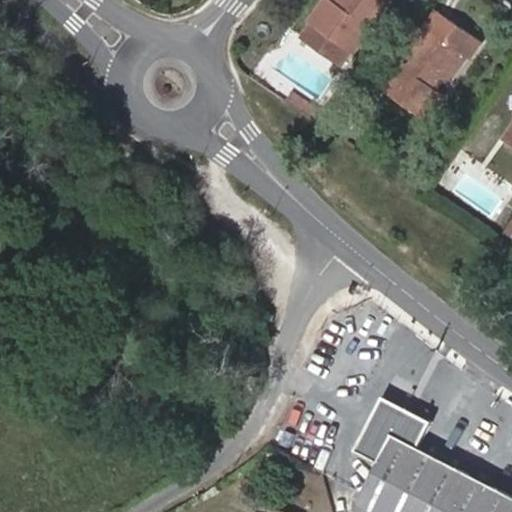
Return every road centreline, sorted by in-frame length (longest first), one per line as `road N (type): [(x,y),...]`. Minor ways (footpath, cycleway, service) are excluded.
road 1 (residential): [(351,244),(306,288),(271,405),(145,511)]
road 2 (tertiary): [(351,244),(511,370)]
road 3 (tertiary): [(210,111),(351,244)]
road 4 (tertiary): [(142,58),(133,93),(147,117),(187,127),(210,111)]
